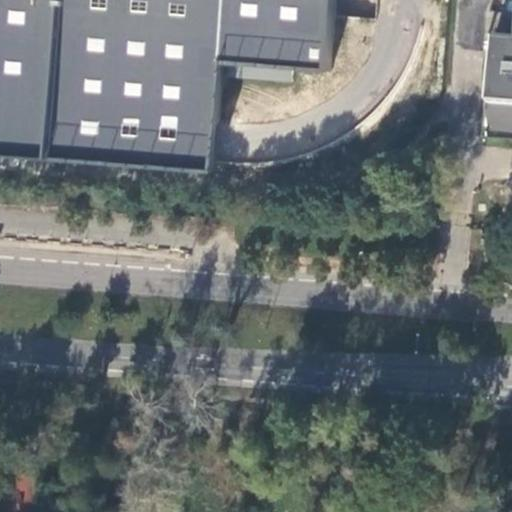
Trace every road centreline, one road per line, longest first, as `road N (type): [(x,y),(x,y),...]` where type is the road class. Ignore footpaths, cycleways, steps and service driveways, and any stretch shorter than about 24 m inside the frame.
road 1 (primary): [(511,303),(0,267)]
road 2 (primary): [(0,346),(359,370)]
road 3 (primary): [(359,370),(511,381)]
road 4 (tertiary): [(359,370),(511,369)]
